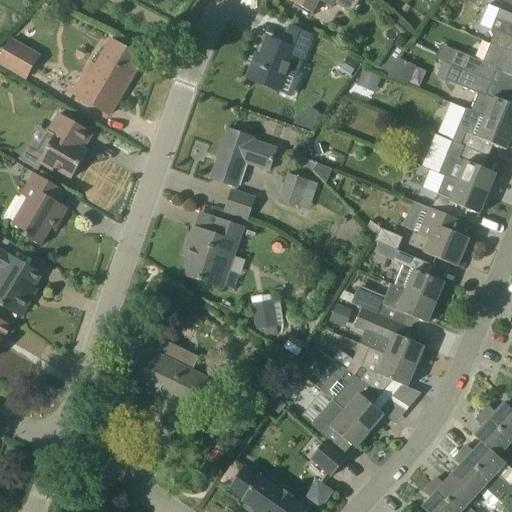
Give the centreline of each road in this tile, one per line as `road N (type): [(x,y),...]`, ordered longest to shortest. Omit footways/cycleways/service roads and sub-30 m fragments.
road 1 (residential): [(52,441),(224,0)]
road 2 (residential): [(356,511),(424,432),(456,379),(511,245)]
road 3 (residential): [(173,511),(52,441)]
